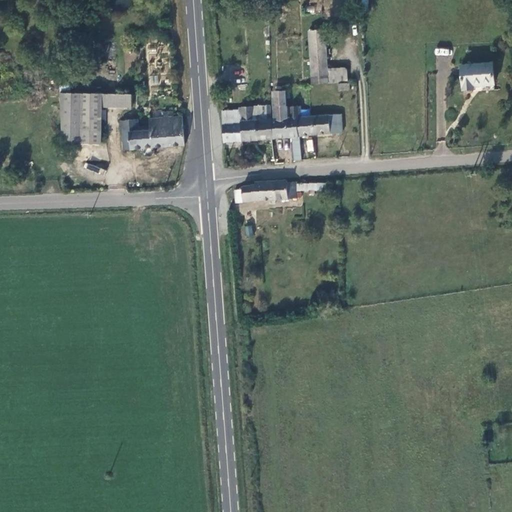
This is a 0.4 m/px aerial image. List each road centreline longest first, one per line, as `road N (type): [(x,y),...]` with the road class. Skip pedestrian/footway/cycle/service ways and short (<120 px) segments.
road 1 (secondary): [(206,187),(231,511)]
road 2 (unclassified): [(206,187),(213,179),(511,153)]
road 3 (unclassified): [(0,204),(199,196),(206,187)]
road 4 (secondary): [(194,0),(206,187)]
